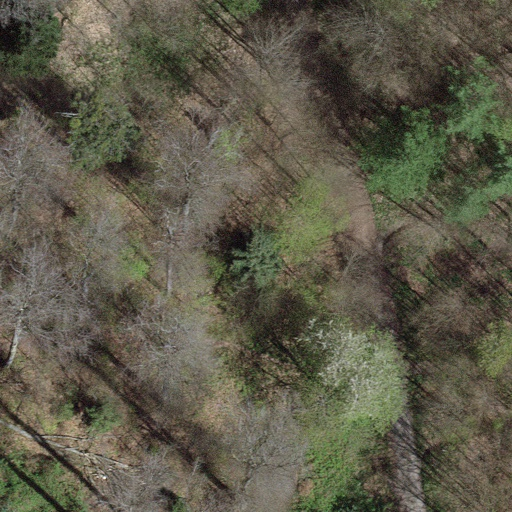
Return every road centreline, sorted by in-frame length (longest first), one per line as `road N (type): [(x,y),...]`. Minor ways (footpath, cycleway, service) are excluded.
road 1 (track): [(392,350),(350,176),(290,0)]
road 2 (track): [(405,511),(392,350)]
